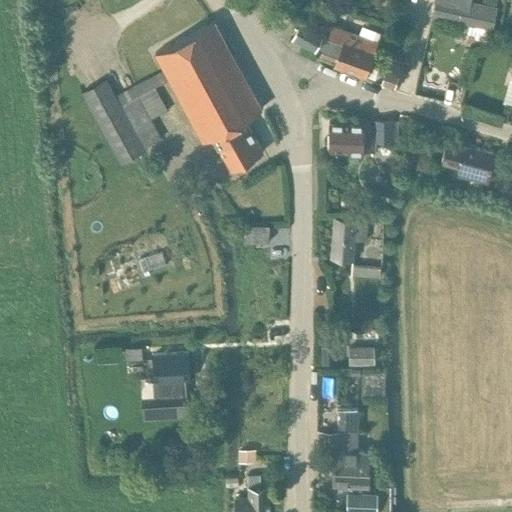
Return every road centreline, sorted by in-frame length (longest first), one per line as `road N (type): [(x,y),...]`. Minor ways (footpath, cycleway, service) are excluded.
road 1 (tertiary): [(298,511),(301,196),(286,108)]
road 2 (unclassified): [(511,134),(337,89)]
